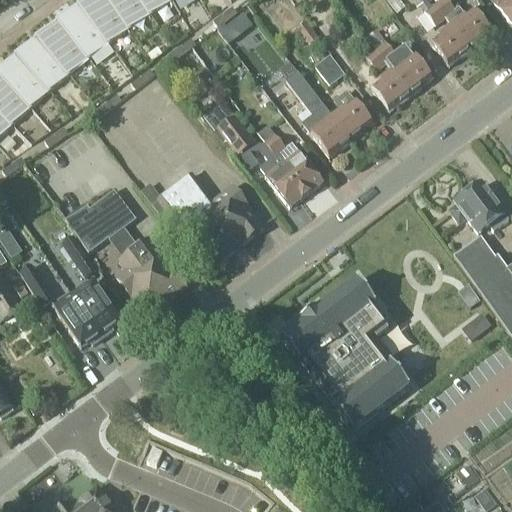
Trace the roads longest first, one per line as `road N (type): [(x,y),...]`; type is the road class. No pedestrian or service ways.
road 1 (residential): [(511,92),(72,427)]
road 2 (residential): [(72,427),(107,464),(215,511)]
